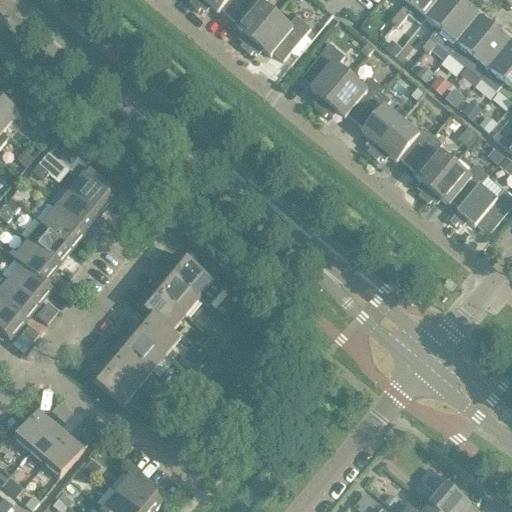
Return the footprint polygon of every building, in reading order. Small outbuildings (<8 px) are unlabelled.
[(189,0),(186,4),(193,10),(201,0),(189,0)] [(201,0),(193,10),(201,16),(208,8),(218,16),(221,13),(229,20),(246,0),(201,0)] [(268,0),(246,0),(229,20),(238,27),(235,30),(245,38),(238,47),(245,54),(275,18),(263,8),(269,0),(268,0)] [(410,9),(417,0),(399,0),(407,6),(410,9)] [(426,22),(443,0),(417,0),(410,9),(407,6),(399,15),(406,21),(413,12),(426,22)] [(455,0),(443,0),(426,22),(438,32),(441,35),(464,7),(455,0)] [(449,57),(480,20),(464,7),(441,35),(438,32),(430,41),(437,47),(449,57)] [(406,21),(399,15),(391,25),(398,31),(406,21)] [(275,18),(245,54),(253,60),(260,51),(270,59),(273,56),(283,65),(311,32),(296,20),(288,29),(275,18)] [(480,20),(449,57),(461,67),(469,58),(473,61),(495,33),(480,20)] [(368,22),(360,31),(369,38),(377,30),(368,22)] [(480,83),(511,46),(495,33),(473,61),(469,58),(461,67),(480,83)] [(437,47),(430,41),(422,51),(429,57),(437,47)] [(392,43),(384,51),(394,59),(401,51),(392,43)] [(367,46),(360,54),(367,60),(374,52),(367,46)] [(511,47),(511,46),(480,83),(496,96),(504,87),(511,77),(511,47)] [(320,116),(350,80),(337,69),(345,60),(330,48),(302,81),(312,89),(310,92),(320,101),(312,109),(320,116)] [(424,69),(416,77),(425,84),(432,76),(424,69)] [(439,78),(430,89),(441,98),(450,87),(439,78)] [(350,80),(320,116),(327,122),(335,113),(344,121),(347,118),(356,125),(381,96),(384,93),(370,81),(362,91),(350,80)] [(418,90),(411,99),(417,104),(424,95),(418,90)] [(454,92),(445,102),(456,111),(464,101),(454,92)] [(372,159),(402,124),(385,110),(390,104),(381,96),(356,125),(364,133),(362,136),(372,144),(364,153),(372,159)] [(0,134),(2,136),(19,116),(0,99),(0,134)] [(471,104),(462,115),(472,124),(481,113),(471,104)] [(487,118),(479,129),(488,137),(497,126),(487,118)] [(408,169),(433,140),(423,131),(418,137),(402,124),(372,159),(379,166),(387,157),(397,165),(399,162),(408,169)] [(501,149),(505,144),(497,136),(492,141),(501,149)] [(424,203),(454,167),(437,153),(442,148),(433,140),(408,169),(417,176),(414,179),(424,188),(416,197),(424,203)] [(511,148),(505,144),(501,149),(511,157),(511,148)] [(494,152),(488,160),(497,168),(504,160),(494,152)] [(24,153),(17,161),(27,170),(34,161),(24,153)] [(39,169),(49,177),(54,171),(44,162),(39,169)] [(511,167),(506,162),(500,169),(509,176),(511,171),(511,167)] [(454,167),(424,203),(431,209),(439,200),(449,208),(451,205),(460,212),(460,213),(480,189),(488,180),(474,169),(467,178),(454,167)] [(49,177),(39,169),(33,175),(43,184),(49,177)] [(69,193),(100,219),(114,202),(83,176),(69,193)] [(488,180),(480,189),(496,203),(504,194),(488,180)] [(496,203),(480,189),(460,213),(460,212),(449,224),(457,231),(465,222),(475,230),(476,229),(488,239),(511,210),(511,200),(504,194),(496,203)] [(55,210),(86,236),(100,219),(69,193),(55,210)] [(41,227),(72,252),(86,236),(55,210),(41,227)] [(28,244),(58,269),(72,252),(41,227),(28,244)] [(14,260),(53,292),(45,285),(58,269),(28,244),(14,260)] [(8,283),(39,309),(53,292),(14,260),(13,261),(21,267),(8,283)] [(156,266),(166,274),(171,268),(160,260),(156,266)] [(169,277),(200,303),(215,285),(184,260),(169,277)] [(166,274),(156,266),(150,272),(161,280),(166,274)] [(155,294),(186,320),(200,303),(169,277),(155,294)] [(0,292),(0,304),(25,326),(39,309),(8,283),(0,292)] [(139,308),(145,301),(134,293),(129,299),(139,308)] [(186,320),(155,294),(141,311),(148,318),(149,317),(172,336),(173,335),(186,320)] [(25,326),(0,304),(0,333),(11,343),(25,326)] [(43,312),(53,320),(57,315),(48,307),(43,312)] [(53,320),(43,312),(37,319),(47,327),(53,320)] [(135,333),(166,359),(181,342),(173,335),(172,336),(149,317),(148,318),(135,333)] [(33,344),(39,338),(29,329),(23,336),(33,344)] [(121,350),(152,376),(166,359),(135,333),(121,350)] [(108,367),(138,392),(152,376),(121,350),(108,367)] [(138,392),(108,367),(93,384),(124,410),(138,392)] [(186,376),(196,384),(201,378),(192,370),(186,376)] [(196,384),(186,376),(181,383),(191,391),(196,384)] [(159,409),(169,418),(174,411),(164,403),(159,409)] [(59,422),(67,412),(60,406),(51,416),(59,422)] [(169,418),(159,409),(154,416),(164,424),(169,418)] [(67,412),(59,422),(65,427),(73,417),(67,412)] [(29,457),(55,426),(40,414),(14,444),(29,457)] [(55,426),(29,457),(44,469),(69,439),(55,426)] [(88,446),(96,436),(89,430),(81,441),(88,446)] [(69,439),(44,469),(59,482),(84,452),(69,439)] [(87,469),(96,477),(101,471),(91,463),(87,469)] [(96,477),(87,469),(81,476),(91,484),(96,477)] [(438,498),(429,510),(431,511),(475,511),(470,507),(471,507),(430,473),(421,484),(438,498)] [(117,495),(137,511),(154,511),(162,503),(132,477),(117,495)] [(103,511),(104,511),(137,511),(117,495),(103,511)] [(59,501),(69,510),(74,505),(64,496),(59,501)] [(33,499),(25,508),(30,511),(33,511),(40,505),(33,499)] [(67,511),(69,510),(59,501),(53,509),(56,511),(67,511)]
